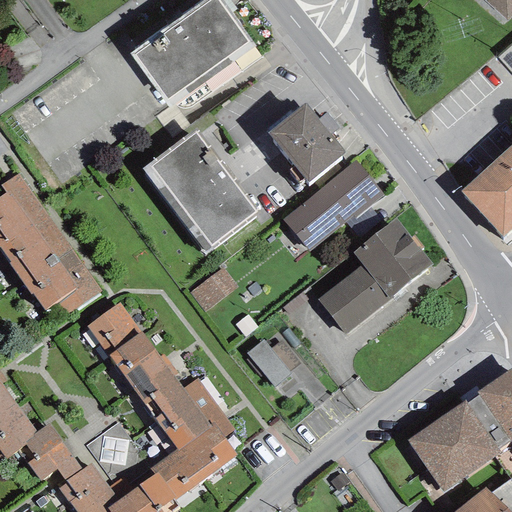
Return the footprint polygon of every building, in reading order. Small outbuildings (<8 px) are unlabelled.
[(221,0),(204,0),(129,54),(169,109),(255,47),(221,0)] [(511,0),(484,0),(507,20),(511,14),(511,0)] [(511,44),(497,58),(511,74),(511,44)] [(268,133),(287,157),(325,128),(319,119),(306,103),(268,133)] [(327,113),(319,119),(325,128),(330,134),(338,128),(327,113)] [(197,128),(142,168),(204,253),(259,213),(197,128)] [(330,134),(325,128),(287,157),(307,183),(345,153),(330,134)] [(511,226),(511,144),(460,191),(501,237),(511,226)] [(355,160),(282,219),(310,254),(347,224),(370,206),(384,195),(355,160)] [(0,249),(50,216),(20,172),(1,185),(6,193),(0,196),(0,249)] [(380,219),(370,206),(347,224),(357,237),(380,219)] [(50,216),(0,249),(0,252),(21,283),(72,249),(50,216)] [(396,219),(353,253),(362,265),(317,300),(345,335),(393,297),(392,296),(432,264),(396,219)] [(72,249),(21,283),(30,297),(34,294),(46,312),(59,303),(67,315),(101,292),(72,249)] [(212,288),(198,298),(209,312),(222,301),(212,288)] [(86,326),(108,356),(141,332),(119,303),(86,326)] [(108,356),(133,390),(170,364),(163,354),(159,357),(141,332),(108,356)] [(264,340),(246,354),(274,388),(291,374),(289,372),(271,348),(264,340)] [(280,341),(271,348),(289,372),(299,364),(280,341)] [(133,390),(158,424),(206,391),(197,379),(182,389),(172,376),(177,373),(170,364),(133,390)] [(511,367),(476,392),(479,396),(511,440),(498,450),(501,453),(494,457),(511,479),(511,478),(511,367)] [(0,414),(16,404),(0,381),(0,414)] [(158,424),(168,438),(216,405),(206,391),(158,424)] [(465,400),(407,441),(442,493),(494,457),(501,453),(498,450),(511,440),(479,396),(468,404),(465,400)] [(37,433),(16,404),(0,414),(0,452),(5,460),(26,445),(24,441),(37,433)] [(216,405),(168,438),(176,450),(177,451),(214,425),(223,437),(233,430),(216,405)] [(57,469),(66,481),(82,470),(50,424),(37,433),(24,441),(26,445),(36,458),(28,463),(40,480),(57,469)] [(177,451),(199,482),(237,455),(223,437),(214,425),(177,451)] [(199,482),(177,451),(176,450),(150,469),(154,475),(157,472),(176,499),(199,482)] [(66,481),(58,487),(76,511),(110,511),(108,508),(118,500),(91,463),(82,470),(66,481)] [(154,475),(124,496),(134,511),(170,511),(178,506),(174,501),(176,499),(157,472),(154,475)] [(485,487),(454,511),(511,511),(511,479),(491,493),(485,487)] [(134,511),(124,496),(118,500),(108,508),(110,511),(134,511)]
